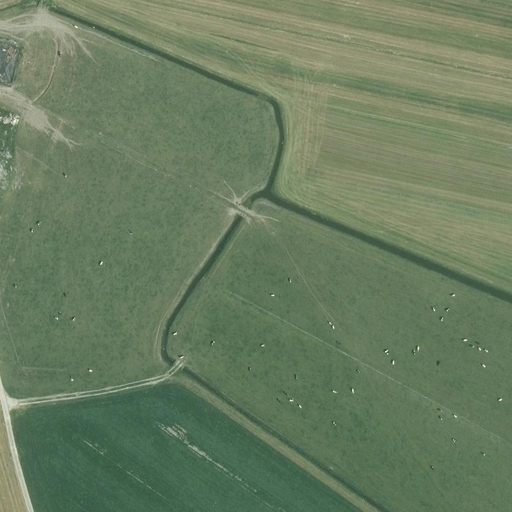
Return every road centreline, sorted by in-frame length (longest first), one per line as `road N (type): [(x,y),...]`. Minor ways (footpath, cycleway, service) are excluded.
road 1 (track): [(3,401),(144,382),(188,355)]
road 2 (track): [(0,385),(30,511)]
